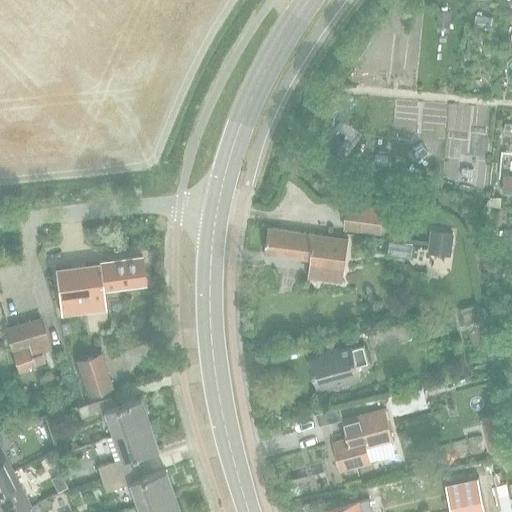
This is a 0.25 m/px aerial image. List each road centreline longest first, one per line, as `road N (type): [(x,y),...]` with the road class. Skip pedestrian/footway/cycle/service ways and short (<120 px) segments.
road 1 (tertiary): [(249,511),(208,342),(214,202)]
road 2 (tertiary): [(214,202),(258,81),(307,0)]
road 3 (unclassified): [(0,220),(214,202)]
